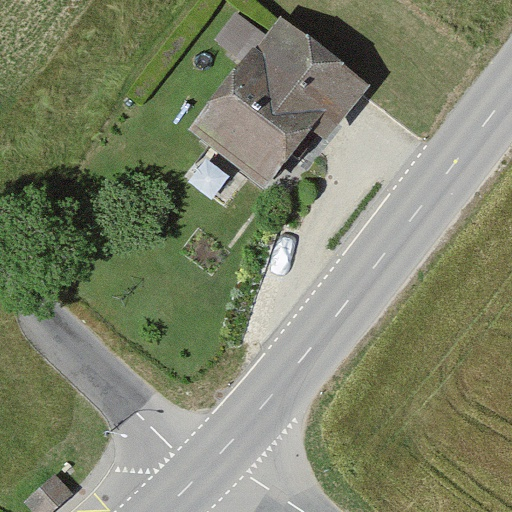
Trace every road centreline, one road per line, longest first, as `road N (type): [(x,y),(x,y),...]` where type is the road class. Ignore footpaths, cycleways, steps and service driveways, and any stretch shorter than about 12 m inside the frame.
road 1 (tertiary): [(214,454),(511,74)]
road 2 (unclassified): [(0,256),(214,454)]
